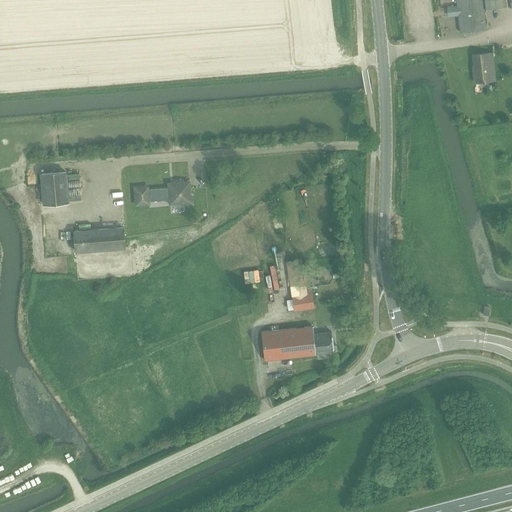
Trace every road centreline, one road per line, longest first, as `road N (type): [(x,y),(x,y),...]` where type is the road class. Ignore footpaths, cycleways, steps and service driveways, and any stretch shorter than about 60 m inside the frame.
road 1 (secondary): [(83,511),(410,354)]
road 2 (tertiary): [(410,354),(386,269),(375,0)]
